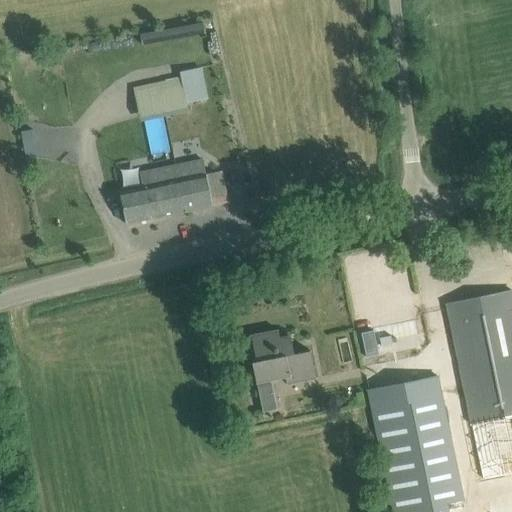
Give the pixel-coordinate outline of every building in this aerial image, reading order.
[(139,84),(142,118),(193,113),(190,79),(139,84)] [(32,129),(21,131),(25,156),(37,154),(32,129)] [(229,202),(225,183),(220,159),(204,162),(203,160),(140,173),(143,187),(120,191),(127,224),(229,202)] [(511,454),(511,291),(447,304),(451,323),(480,461),(511,454)] [(423,334),(422,320),(385,322),(386,336),(423,334)] [(316,378),(314,370),(311,350),(294,353),(291,336),(280,338),(278,330),(251,335),(257,361),(252,362),(256,382),(286,376),(287,384),(316,378)] [(450,511),(442,469),(457,466),(438,376),(369,391),(393,511),(450,511)]
